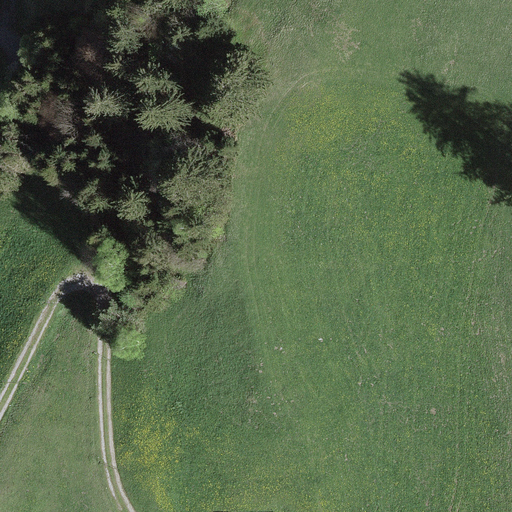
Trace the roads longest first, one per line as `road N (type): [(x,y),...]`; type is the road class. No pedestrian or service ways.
road 1 (track): [(0,410),(62,289),(85,275),(99,283),(106,301),(107,448),(129,511)]
road 2 (track): [(349,511),(340,432),(282,276)]
